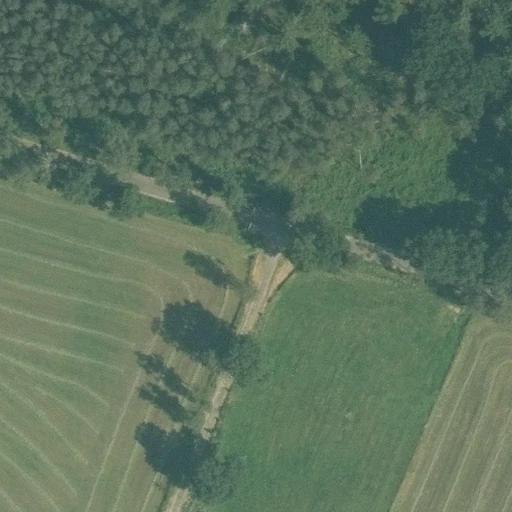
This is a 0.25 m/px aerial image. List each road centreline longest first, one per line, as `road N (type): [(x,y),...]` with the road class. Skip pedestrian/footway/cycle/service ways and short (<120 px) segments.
road 1 (unclassified): [(0,138),(511,294)]
road 2 (unknown): [(172,511),(280,222)]
